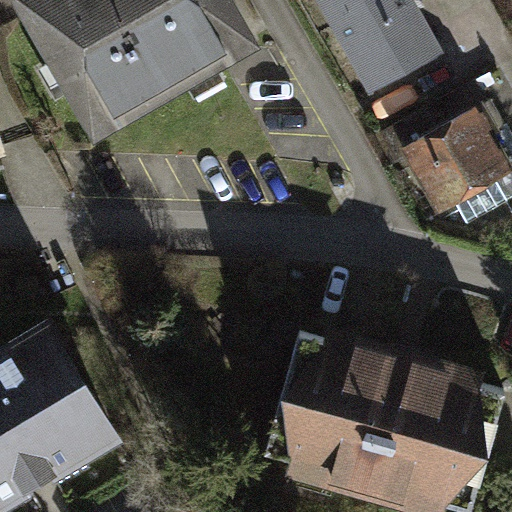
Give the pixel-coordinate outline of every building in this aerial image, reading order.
[(238,0),(18,0),(103,146),(268,51),(238,0)] [(313,0),(334,35),(393,0),(313,0)] [(412,0),(393,0),(334,35),(370,97),(444,54),(412,0)] [(511,169),(479,113),(408,154),(446,219),(511,181),(511,169)] [(0,356),(0,498),(37,476),(112,433),(50,328),(0,356)] [(469,511),(503,392),(298,334),(260,468),(413,511),(469,511)]
